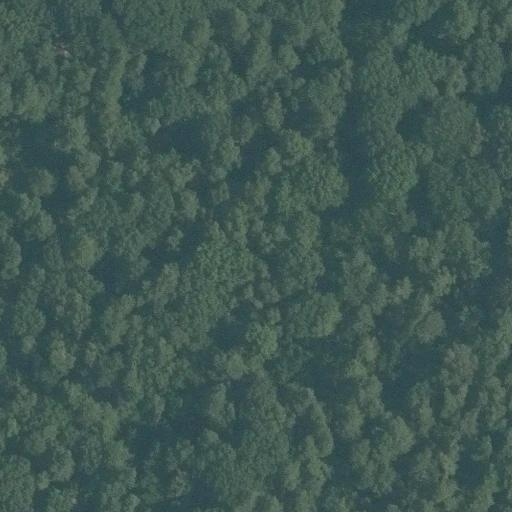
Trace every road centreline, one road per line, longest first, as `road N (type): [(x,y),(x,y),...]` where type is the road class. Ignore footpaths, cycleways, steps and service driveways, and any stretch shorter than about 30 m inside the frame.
road 1 (track): [(315,13),(310,187),(300,207),(183,328),(0,477)]
road 2 (track): [(0,65),(382,0)]
